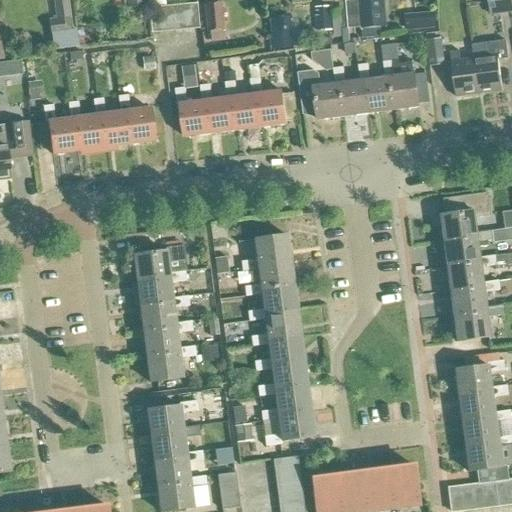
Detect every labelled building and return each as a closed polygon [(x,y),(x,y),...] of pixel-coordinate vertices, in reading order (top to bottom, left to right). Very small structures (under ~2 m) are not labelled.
[(78,49),(76,32),(76,30),(72,30),(68,0),(52,0),(56,20),(48,20),(50,34),(51,34),(53,52),(78,49)] [(126,0),(128,10),(145,8),(143,0),(126,0)] [(172,7),(171,1),(171,0),(151,0),(153,9),(160,8),(171,7),(172,7)] [(385,0),(358,0),(361,30),(362,30),(363,40),(383,38),(382,29),(388,28),(385,0)] [(511,0),(488,0),(490,17),(511,13),(511,0)] [(222,32),(221,4),(204,5),(206,33),(210,32),(210,42),(222,41),(222,32)] [(194,5),(182,6),(185,30),(196,29),(194,5)] [(182,6),(172,7),(171,7),(174,31),(185,30),(182,6)] [(174,31),(171,7),(160,8),(163,32),(174,31)] [(316,8),(317,33),(333,32),(331,7),(316,8)] [(160,8),(153,9),(149,10),(151,34),(163,32),(160,8)] [(438,25),(437,8),(407,10),(408,27),(438,25)] [(292,18),(272,21),(276,52),(296,50),(292,18)] [(427,41),(430,68),(445,66),(442,39),(427,41)] [(506,41),(486,44),(473,46),(474,59),(475,59),(480,95),(503,92),(499,61),(509,60),(506,41)] [(383,47),(384,63),(393,62),(398,61),(396,46),(383,47)] [(475,59),(474,59),(461,61),(460,51),(450,53),(456,98),(480,95),(475,59)] [(81,53),(70,54),(71,62),(82,60),(81,53)] [(153,58),(141,60),(143,74),(154,72),(153,58)] [(7,78),(22,76),(20,62),(5,64),(7,78)] [(394,112),(420,108),(419,104),(417,88),(415,75),(395,77),(393,62),(384,63),(383,63),(385,79),(389,78),(394,112)] [(389,78),(385,79),(370,81),(368,65),(358,66),(360,82),(364,82),(369,115),(394,112),(389,78)] [(195,66),(183,67),(185,78),(197,77),(195,66)] [(259,66),(249,67),(251,80),(260,79),(259,66)] [(364,82),(360,82),(345,84),(343,68),(333,69),(335,85),(339,85),(344,118),(369,115),(364,82)] [(235,71),(224,73),(226,84),(235,82),(236,82),(235,71)] [(344,118),(339,85),(335,85),(320,87),(318,71),(298,74),(303,116),(317,114),(318,122),(344,118)] [(261,129),(287,126),(283,92),(262,95),(260,79),(251,80),(253,96),(257,96),(261,129)] [(257,96),(253,96),(237,98),(235,82),(226,84),(228,99),(232,99),(236,132),(261,129),(257,96)] [(27,84),(29,103),(39,102),(39,97),(42,96),(41,83),(27,84)] [(232,99),(228,99),(212,101),(210,86),(201,87),(203,103),(207,102),(211,136),(236,132),(232,99)] [(427,87),(417,88),(419,104),(429,103),(427,87)] [(207,102),(203,103),(187,105),(185,89),(175,90),(177,106),(181,106),(185,139),(211,136),(207,102)] [(128,146),(154,143),(150,109),(130,112),(128,96),(118,98),(120,113),(124,113),(128,146)] [(124,113),(120,113),(105,115),(103,100),(93,101),(95,117),(99,116),(103,150),(128,146),(124,113)] [(99,116),(95,117),(80,119),(78,103),(68,104),(70,120),(74,119),(78,153),(103,150),(99,116)] [(74,119),(70,120),(55,122),(53,106),(43,108),(45,124),(48,123),(52,156),(78,153),(74,119)] [(28,123),(4,126),(0,126),(0,181),(11,180),(9,161),(33,158),(28,123)] [(442,243),(475,238),(475,234),(473,219),(489,217),(486,195),(450,199),(452,215),(439,217),(442,243)] [(491,232),(475,234),(475,238),(442,243),(446,268),(479,263),(478,259),(476,244),(492,242),(491,232)] [(290,263),(287,237),(254,241),(256,261),(240,263),(242,273),(258,271),(257,267),(290,263)] [(165,253),(133,257),(136,283),(169,278),(169,275),(185,273),(181,248),(165,250),(165,253)] [(494,257),(478,259),(479,263),(446,268),(449,293),(482,288),(482,284),(480,269),(496,267),(494,257)] [(216,276),(228,274),(226,258),(214,260),(216,276)] [(257,267),(258,271),(260,286),(244,288),(245,298),(261,296),(260,292),(293,288),(290,263),(257,267)] [(185,273),(169,275),(169,278),(136,283),(139,308),(172,304),(172,300),(170,285),(186,283),(185,273)] [(498,282),(482,284),(482,288),(449,293),(452,318),(486,313),(485,309),(483,294),(499,292),(498,282)] [(260,292),(261,296),(263,311),(247,313),(248,323),(264,321),(264,317),(297,313),(293,288),(260,292)] [(188,298),(172,300),(172,304),(139,308),(142,333),(176,329),(175,325),(173,310),(189,308),(188,298)] [(501,307),(485,309),(486,313),(452,318),(456,343),(489,339),(486,319),(502,317),(501,307)] [(264,317),(264,321),(266,336),(250,338),(252,348),(268,346),(267,342),(300,338),(297,313),(264,317)] [(191,323),(175,325),(176,329),(142,333),(146,358),(179,353),(178,350),(176,335),(192,333),(191,323)] [(267,342),(268,346),(270,361),(254,363),(255,373),(271,371),(270,367),(303,363),(300,338),(267,342)] [(201,364),(218,362),(216,347),(199,349),(201,364)] [(194,348),(178,350),(179,353),(146,358),(149,384),(182,379),(180,360),(195,358),(194,348)] [(463,359),(464,370),(454,372),(457,397),(490,393),(490,389),(488,374),(504,372),(502,362),(498,362),(497,354),(463,359)] [(270,367),(271,371),(273,386),(257,388),(258,398),(274,396),(274,392),(307,388),(303,363),(270,367)] [(490,393),(457,397),(461,422),(494,418),(493,414),(491,399),(507,397),(506,387),(490,389),(490,393)] [(274,392),(274,396),(276,411),(260,413),(262,423),(278,421),(277,417),(310,413),(307,388),(274,392)] [(150,437),(199,431),(198,427),(183,429),(181,414),(196,412),(195,402),(179,404),(179,408),(146,412),(150,437)] [(232,409),(234,427),(248,426),(245,407),(232,409)] [(494,418),(461,422),(464,447),(497,443),(497,439),(511,436),(511,432),(509,412),(493,414),(494,418)] [(277,417),(278,421),(280,436),(264,438),(265,448),(281,446),(281,443),(314,438),(310,413),(277,417)] [(248,426),(234,427),(236,444),(252,442),(249,425),(248,426)] [(199,431),(150,437),(153,463),(186,458),(186,454),(184,439),(200,437),(199,431)] [(464,447),(468,473),(476,472),(478,486),(482,485),(494,484),(505,482),(508,482),(506,466),(501,467),(498,449),(511,446),(511,436),(497,439),(497,443),(464,447)] [(0,448),(0,474),(10,474),(6,448),(0,448)] [(202,452),(186,454),(186,458),(153,463),(156,488),(190,483),(189,479),(187,464),(203,462),(202,452)] [(272,461),(274,473),(299,470),(297,458),(272,461)] [(414,467),(388,471),(393,510),(419,506),(414,467)] [(274,473),(275,485),(300,481),(299,470),(274,473)] [(388,471),(362,474),(367,511),(376,511),(393,510),(388,471)] [(239,509),(235,474),(216,476),(221,511),(239,509)] [(367,511),(362,474),(337,478),(341,511),(367,511)] [(205,477),(189,479),(190,483),(156,488),(159,511),(171,511),(193,509),(190,489),(206,487),(205,477)] [(341,511),(337,478),(311,481),(315,511),(341,511)] [(302,494),(300,481),(275,485),(277,498),(302,494)] [(505,482),(494,484),(497,507),(508,506),(505,482)] [(497,507),(494,484),(482,485),(485,509),(497,507)] [(482,485),(478,486),(471,486),(474,510),(485,509),(482,485)] [(474,510),(471,486),(459,488),(462,511),(474,510)] [(460,511),(462,511),(459,488),(448,489),(450,511),(460,511)] [(303,507),(302,494),(277,498),(279,510),(303,507)]
